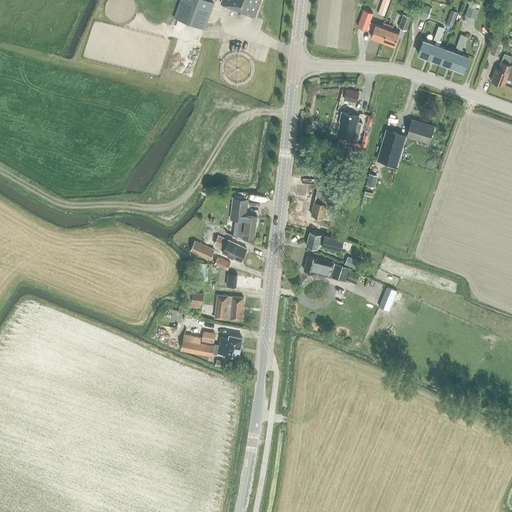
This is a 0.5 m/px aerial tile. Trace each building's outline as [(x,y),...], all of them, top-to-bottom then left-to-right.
[(181,0),(175,18),(204,28),(213,4),(203,0),(181,0)] [(221,0),(221,4),(254,17),(260,0),(221,0)] [(387,13),(390,0),(382,0),(379,11),(387,13)] [(427,18),(431,8),(419,4),(416,14),(427,18)] [(475,19),(478,9),(469,6),(465,15),(475,19)] [(367,30),(373,13),(363,9),(357,26),(367,30)] [(457,12),(451,10),(445,24),(451,26),(457,12)] [(411,16),(402,14),(398,27),(406,30),(411,16)] [(494,38),(489,53),(497,56),(502,41),(503,41),(509,24),(502,21),(496,39),(494,38)] [(382,41),(388,25),(383,23),(382,27),(375,24),(370,37),(382,41)] [(392,30),(393,27),(388,25),(382,41),(394,46),(399,33),(392,30)] [(441,41),(439,41),(436,39),(434,45),(435,45),(429,59),(441,63),(446,49),(439,46),(441,41)] [(435,45),(434,45),(423,40),(418,54),(429,59),(435,45)] [(463,50),(461,49),(458,48),(456,53),(457,53),(452,67),(463,71),(468,57),(461,54),(463,50)] [(457,53),(456,53),(446,49),(441,63),(452,67),(457,53)] [(511,63),(511,65),(509,64),(511,57),(511,56),(504,54),(501,61),(498,69),(496,68),(491,81),(503,86),(506,78),(511,80),(511,63)] [(346,89),(344,100),(356,103),(359,92),(357,91),(356,91),(350,90),(346,89)] [(341,121),(338,136),(358,140),(362,122),(358,121),(359,116),(341,112),(339,121),(341,121)] [(369,116),(361,146),(364,147),(365,147),(373,117),(372,117),(370,116),(369,116)] [(429,142),(433,126),(411,120),(407,136),(429,142)] [(313,134),(314,128),(311,128),(312,124),(307,123),(305,133),(313,134)] [(405,134),(385,129),(376,160),(396,166),(405,134)] [(375,187),(377,175),(369,173),(366,185),(375,187)] [(326,204),(329,191),(317,188),(311,215),(323,218),(332,219),(335,206),(326,204)] [(233,197),(230,219),(245,221),(246,215),(246,213),(248,199),(233,197)] [(239,223),(237,236),(254,238),(257,217),(246,215),(245,221),(245,223),(239,223)] [(322,235),(310,232),(306,245),(318,248),(319,244),(322,244),(321,246),(341,251),(344,239),(324,234),(324,236),(322,236),(322,235)] [(246,249),(244,247),(218,235),(214,244),(224,249),(222,253),(241,261),(246,249)] [(210,259),(214,249),(195,240),(190,250),(210,259)] [(230,262),(217,256),(213,264),(226,270),(230,262)] [(334,262),(325,260),(307,256),(304,270),(330,277),(334,262)] [(358,271),(362,262),(348,256),(344,264),(358,271)] [(207,263),(197,262),(195,280),(205,282),(207,263)] [(350,271),(351,268),(334,262),(330,277),(346,281),(347,278),(356,282),(359,274),(350,271)] [(228,273),(227,286),(236,287),(237,274),(228,273)] [(388,286),(383,284),(380,291),(385,293),(388,286)] [(380,304),(391,309),(400,289),(389,284),(380,304)] [(191,292),(185,291),(183,307),(199,309),(200,304),(202,304),(203,293),(191,292)] [(241,320),(243,297),(217,294),(214,318),(241,320)] [(219,346),(201,343),(200,342),(201,337),(184,334),(181,349),(213,355),(213,353),(223,355),(222,357),(225,357),(224,359),(237,361),(242,337),(229,335),(228,338),(221,337),(219,346)]
